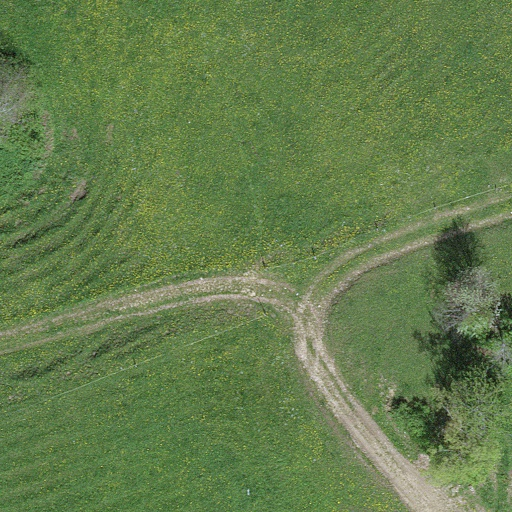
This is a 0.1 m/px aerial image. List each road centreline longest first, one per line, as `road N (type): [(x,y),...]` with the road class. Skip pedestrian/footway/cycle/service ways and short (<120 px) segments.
road 1 (track): [(433,511),(315,360),(313,306),(352,263),(511,205)]
road 2 (track): [(0,338),(195,289),(267,289),(313,306)]
